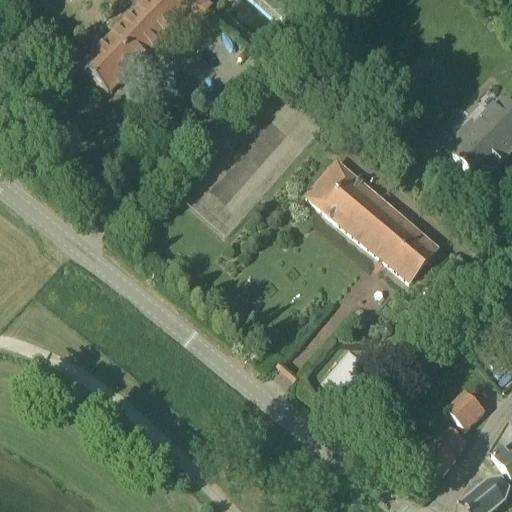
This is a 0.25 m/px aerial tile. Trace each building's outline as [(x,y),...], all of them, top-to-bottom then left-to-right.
[(182,41),(197,24),(212,8),(202,0),(148,0),(80,71),(107,97),(172,32),(182,41)] [(426,108),(449,84),(424,61),(402,87),(426,108)] [(474,129),(472,127),(445,153),(478,187),(511,153),(511,115),(500,103),(474,129)] [(305,204),(407,289),(437,255),(334,168),(305,204)] [(302,366),(317,348),(310,343),(295,360),(302,366)] [(464,397),(444,417),(464,436),(484,416),(464,397)] [(434,445),(455,463),(466,449),(445,432),(434,445)] [(455,464),(455,463),(434,445),(419,465),(440,482),(455,464)] [(510,486),(511,484),(511,457),(509,460),(503,451),(491,460),(505,480),(510,486)] [(511,492),(511,487),(510,486),(505,480),(501,483),(499,482),(498,485),(486,487),(485,485),(484,486),(485,488),(476,495),(475,493),(474,494),(475,496),(467,503),(466,501),(464,502),(466,504),(457,511),(454,511),(498,511),(503,509),(505,510),(505,509),(503,508),(508,496),(510,496),(510,494),(511,492)]
